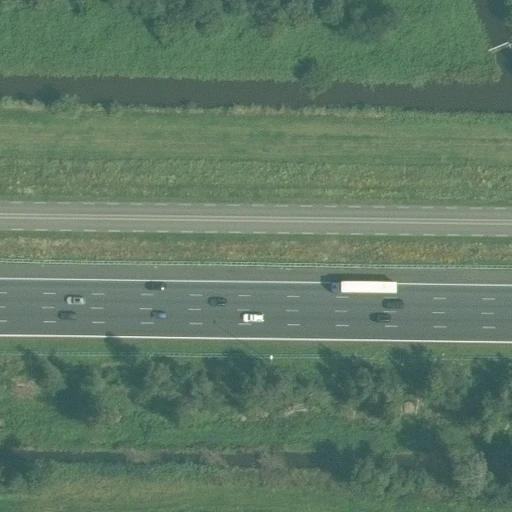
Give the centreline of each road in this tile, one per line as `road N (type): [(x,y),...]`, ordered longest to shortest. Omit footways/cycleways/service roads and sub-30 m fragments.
road 1 (track): [(0,138),(511,149)]
road 2 (secondary): [(511,225),(0,219)]
road 3 (motorway): [(511,314),(0,308)]
